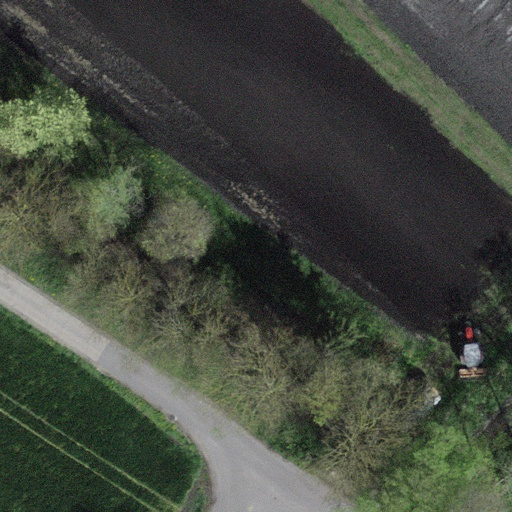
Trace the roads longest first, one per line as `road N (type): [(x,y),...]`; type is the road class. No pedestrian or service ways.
road 1 (track): [(302,486),(0,275)]
road 2 (track): [(511,263),(505,285),(302,486)]
road 3 (track): [(407,0),(511,65)]
